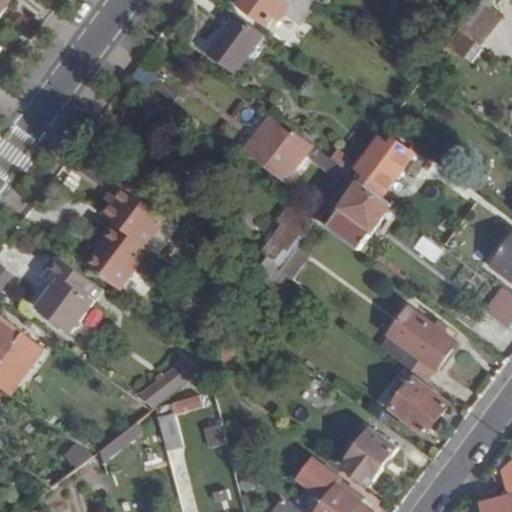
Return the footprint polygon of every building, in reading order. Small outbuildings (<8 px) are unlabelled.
[(0,0),(0,51),(4,46),(0,43),(0,16),(12,0),(0,0)] [(285,0),(244,0),(243,1),(272,23),(282,9),(286,13),(291,5),(285,0)] [(490,0),(480,0),(459,28),(482,45),(502,17),(486,5),(490,0)] [(237,75),(265,37),(238,17),(209,56),(237,75)] [(151,93),(170,107),(178,95),(160,81),(151,93)] [(155,128),(170,107),(151,93),(136,114),(155,128)] [(312,144),(297,133),(292,137),(272,121),(251,150),(289,179),(299,167),(297,164),(312,144)] [(369,176),(362,182),(382,197),(414,154),(396,140),(390,146),(379,139),(357,167),(369,176)] [(334,174),(341,166),(321,151),(314,159),(334,174)] [(330,226),(359,248),(392,204),(382,197),(362,182),(330,226)] [(147,246),(168,217),(123,183),(112,195),(119,200),(114,207),(107,216),(117,224),(147,246)] [(119,200),(112,195),(107,201),(114,207),(119,200)] [(417,196),(408,207),(420,218),(430,206),(417,196)] [(122,289),(152,249),(147,246),(117,224),(106,238),(110,242),(104,251),(93,267),(122,289)] [(318,239),(309,233),(298,247),(306,253),(318,239)] [(446,252),(427,237),(417,250),(437,264),(446,252)] [(100,247),(104,251),(110,242),(106,238),(100,247)] [(511,241),(492,268),(511,281),(511,241)] [(93,295),(100,286),(64,258),(48,281),(58,289),(42,310),(74,335),(100,301),(93,295)] [(18,275),(2,263),(0,265),(0,296),(1,298),(18,275)] [(215,283),(222,273),(211,265),(204,276),(215,283)] [(279,274),(268,289),(275,293),(285,279),(279,274)] [(510,324),(511,321),(511,293),(505,289),(491,308),(510,324)] [(383,346),(430,381),(439,369),(437,368),(456,342),(413,307),(383,346)] [(210,367),(218,373),(253,325),(246,319),(210,367)] [(0,322),(0,386),(8,392),(42,347),(24,334),(21,338),(0,322)] [(46,351),(42,347),(8,392),(9,393),(13,395),(46,351)] [(181,362),(144,396),(157,411),(194,377),(181,362)] [(405,417),(416,426),(427,433),(449,405),(415,380),(393,409),(405,417)] [(0,386),(0,404),(9,393),(8,392),(0,386)] [(205,396),(177,402),(181,416),(208,409),(205,396)] [(159,419),(167,451),(182,447),(174,415),(159,419)] [(413,430),(416,426),(405,417),(402,421),(413,430)] [(228,424),(206,429),(212,451),(233,445),(228,424)] [(376,478),(398,448),(372,429),(350,459),(376,478)] [(511,446),(511,442),(492,467),(500,472),(503,468),(511,460),(509,457),(511,455),(511,446)] [(28,470),(52,487),(94,455),(80,445),(45,471),(33,463),(28,470)] [(511,460),(503,468),(511,494),(482,502),(485,511),(511,511),(511,455),(509,457),(511,460)] [(373,511),(374,511),(359,499),(362,495),(345,482),(319,462),(304,482),(317,493),(330,501),(321,511),(373,511)] [(302,511),(321,511),(330,501),(317,493),(302,511)] [(302,511),(281,496),(274,506),(281,511),(302,511)]
